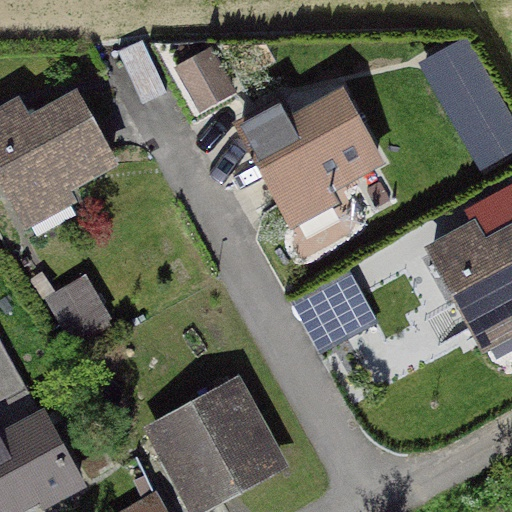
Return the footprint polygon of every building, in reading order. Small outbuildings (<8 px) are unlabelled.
[(198,107),(224,93),(204,57),(178,72),(198,107)] [(290,126),(283,113),(271,120),(268,113),(235,131),(280,213),(372,162),(338,100),(290,126)] [(0,187),(14,214),(107,163),(72,101),(24,127),(18,114),(6,121),(2,114),(0,114),(0,187)] [(459,238),(427,255),(472,337),(511,314),(511,233),(482,250),(475,238),(463,244),(459,238)] [(62,465),(0,354),(0,511),(1,511),(34,495),(27,484),(62,465)] [(150,433),(193,510),(272,467),(230,390),(150,433)] [(158,511),(151,499),(127,511),(158,511)]
